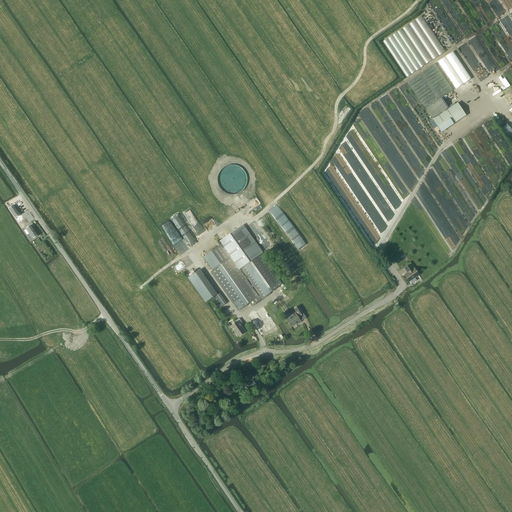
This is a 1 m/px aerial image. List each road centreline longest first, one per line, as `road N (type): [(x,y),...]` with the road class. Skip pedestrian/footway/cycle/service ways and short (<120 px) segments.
road 1 (track): [(235,228),(317,160),(369,39),(418,0)]
road 2 (tertiary): [(167,405),(0,158)]
road 3 (unclassified): [(167,405),(238,359),(312,347),(394,294)]
road 4 (tertiary): [(240,511),(167,405)]
